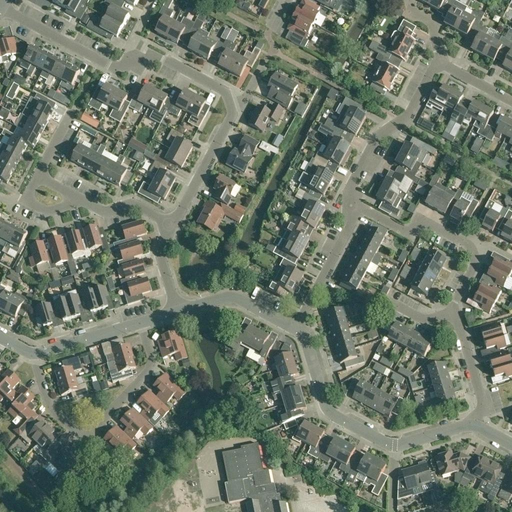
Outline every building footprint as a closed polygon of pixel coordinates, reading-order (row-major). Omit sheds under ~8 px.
[(63,8),(67,0),(53,0),(52,2),(63,8)] [(67,0),(63,8),(74,14),(81,2),(87,5),(89,0),(67,0)] [(119,5),(110,0),(105,0),(104,4),(111,8),(106,18),(123,27),(129,16),(117,9),(119,5)] [(171,8),(177,0),(169,0),(166,5),(171,8)] [(268,0),(261,0),(258,7),(263,10),(268,0)] [(430,0),(428,6),(439,12),(445,0),(450,3),(451,0),(430,0)] [(451,0),(450,3),(444,14),(449,16),(444,25),(455,31),(464,15),(468,8),(461,5),(451,0)] [(298,9),(295,15),(314,25),(319,15),(317,13),(319,8),(306,1),(301,10),(298,9)] [(166,38),(174,24),(169,21),(173,13),(163,7),(157,18),(162,21),(156,33),(166,38)] [(197,18),(194,24),(188,35),(194,38),(188,50),(198,55),(207,38),(197,33),(198,32),(199,32),(204,24),(208,15),(201,12),(197,18)] [(470,18),(464,15),(455,31),(467,36),(473,25),(477,28),(479,26),(484,15),(479,12),(473,13),(470,18)] [(314,25),(295,15),(292,21),(294,22),(289,32),(295,34),(291,42),(304,49),(308,41),(306,40),(308,35),(309,35),(314,25)] [(123,27),(106,18),(102,25),(101,24),(100,24),(98,25),(97,26),(90,22),(86,28),(102,36),(105,32),(117,38),(123,27)] [(180,27),(174,24),(166,38),(177,44),(183,32),(188,35),(194,24),(184,19),(180,27)] [(479,26),(477,28),(473,37),(477,39),(471,50),(482,56),(491,40),(485,37),(489,31),(479,26)] [(394,44),(410,52),(415,42),(414,42),(417,37),(400,28),(397,33),(394,34),(391,40),(392,43),(394,44)] [(226,41),(224,45),(220,52),(225,55),(219,66),(229,72),(237,57),(232,55),(236,47),(233,45),(239,33),(232,30),(226,41)] [(491,40),(482,56),(494,62),(500,51),(504,54),(511,39),(511,32),(510,32),(505,40),(495,34),(491,40)] [(7,38),(0,39),(0,52),(2,58),(3,58),(5,63),(10,62),(9,56),(14,55),(18,54),(17,49),(14,39),(8,41),(7,38)] [(207,38),(198,55),(208,61),(214,49),(220,52),(224,45),(218,42),(217,44),(207,38)] [(511,39),(504,54),(509,56),(503,67),(511,72),(511,39)] [(394,44),(390,51),(373,42),(369,50),(384,58),(400,66),(403,61),(404,62),(410,52),(394,44)] [(33,66),(41,51),(32,46),(28,54),(23,51),(17,62),(21,64),(20,67),(28,71),(26,75),(31,77),(34,72),(28,70),(31,65),(33,66)] [(242,60),(237,57),(229,72),(240,78),(246,66),(251,69),(260,52),(255,49),(252,55),(247,52),(242,60)] [(51,56),(41,51),(33,66),(31,65),(28,70),(34,72),(36,68),(43,71),(51,56)] [(43,71),(50,75),(52,77),(60,62),(51,56),(43,71)] [(400,66),(384,58),(381,63),(383,64),(378,74),(394,82),(399,72),(397,71),(400,66)] [(50,75),(47,80),(53,83),(55,78),(62,82),(70,67),(60,62),(52,77),(50,75)] [(80,72),(70,67),(62,82),(69,85),(66,90),(71,93),(74,88),(72,87),(80,72)] [(394,82),(378,74),(377,75),(375,74),(371,81),(373,82),(370,89),(381,95),(383,90),(388,92),(394,82)] [(278,96),(275,102),(288,108),(292,100),(290,99),(298,86),(287,80),(286,82),(275,76),(267,90),(278,96)] [(17,83),(13,93),(19,96),(24,86),(17,83)] [(108,107),(117,92),(106,86),(99,98),(94,95),(88,107),(99,112),(103,104),(108,107)] [(148,108),(157,93),(146,87),(140,99),(134,96),(128,108),(139,113),(143,105),(148,108)] [(444,109),(446,105),(453,92),(444,87),(437,99),(432,96),(426,107),(431,110),(434,104),(444,109)] [(127,97),(117,92),(108,107),(114,110),(109,118),(120,124),(126,112),(121,110),(127,97)] [(187,113),(195,97),(184,92),(178,104),(173,101),(167,112),(177,118),(181,110),(187,113)] [(453,92),(446,105),(451,108),(449,112),(454,114),(445,131),(450,134),(454,126),(455,126),(456,124),(456,123),(462,112),(457,110),(463,97),(453,92)] [(157,93),(148,108),(154,111),(150,119),(160,125),(161,124),(164,118),(166,114),(161,111),(167,98),(157,93)] [(26,109),(34,113),(49,121),(54,111),(39,103),(42,97),(37,95),(34,100),(32,98),(26,109)] [(195,97),(187,113),(192,116),(188,124),(198,129),(204,118),(199,115),(206,103),(195,97)] [(62,104),(67,107),(70,101),(65,98),(62,104)] [(345,119),(361,127),(366,117),(355,111),(357,106),(346,100),(342,108),(349,111),(345,119)] [(467,115),(462,112),(456,123),(456,124),(461,126),(463,124),(468,126),(472,119),(476,122),(484,108),(474,103),(467,115)] [(258,107),(248,125),(263,133),(270,119),(276,123),(283,111),(273,106),(269,113),(258,107)] [(493,113),(484,108),(476,122),(481,124),(479,128),(480,128),(477,135),(486,139),(492,128),(487,126),(493,113)] [(9,115),(2,111),(0,113),(0,118),(5,122),(9,115)] [(34,113),(30,120),(29,122),(44,130),(49,121),(34,113)] [(100,129),(103,122),(86,115),(83,121),(100,129)] [(23,122),(18,120),(14,126),(18,128),(18,129),(39,140),(44,130),(29,122),(30,120),(25,117),(23,122)] [(361,127),(345,119),(341,117),(337,124),(328,120),(324,127),(328,129),(341,136),(344,131),(355,137),(361,127)] [(497,131),(492,128),(486,139),(491,142),(495,136),(500,139),(502,135),(506,138),(511,127),(511,123),(504,119),(497,131)] [(98,134),(83,126),(81,131),(95,138),(98,134)] [(18,129),(14,136),(13,138),(19,141),(18,141),(27,146),(33,150),(39,140),(18,129)] [(341,136),(328,129),(325,135),(327,136),(326,137),(333,141),(329,149),(348,159),(352,150),(349,148),(350,147),(339,141),(341,136)] [(171,150),(187,159),(192,148),(180,142),(183,136),(172,130),(166,141),(174,145),(171,150)] [(6,138),(2,145),(22,155),(27,146),(18,141),(19,141),(13,138),(14,136),(9,133),(6,138)] [(259,144),(246,137),(238,152),(235,150),(227,165),(244,174),(252,160),(250,158),(251,155),(252,156),(259,144)] [(81,167),(89,152),(82,148),(84,143),(79,140),(77,145),(79,147),(71,161),(81,167)] [(148,152),(150,146),(135,140),(133,146),(148,152)] [(22,155),(2,145),(0,143),(0,152),(4,155),(2,157),(17,165),(22,155)] [(271,152),(277,155),(279,151),(263,143),(259,149),(270,154),(271,152)] [(400,154),(421,165),(427,153),(434,157),(437,151),(423,144),(419,151),(406,145),(400,154)] [(348,159),(329,149),(325,156),(318,153),(316,156),(308,152),(306,156),(314,160),(325,166),(328,161),(339,167),(340,166),(343,168),(348,159)] [(187,159),(171,150),(169,156),(161,152),(158,157),(156,156),(153,161),(155,162),(166,168),(169,163),(181,169),(187,159)] [(96,155),(89,152),(81,167),(90,172),(98,157),(101,158),(103,153),(98,151),(96,155)] [(0,168),(12,175),(17,165),(2,157),(4,155),(0,152),(0,159),(1,159),(0,161),(0,168)] [(421,165),(400,154),(395,164),(408,171),(407,173),(404,179),(413,184),(425,190),(428,185),(414,177),(421,165)] [(108,162),(101,158),(98,157),(90,172),(100,177),(108,162)] [(325,166),(314,160),(311,165),(309,166),(306,171),(307,173),(314,177),(313,179),(329,187),(334,177),(323,171),(325,166)] [(108,162),(100,177),(109,182),(117,167),(120,168),(122,164),(117,161),(115,166),(108,162)] [(155,162),(149,173),(157,177),(154,182),(170,190),(175,180),(163,173),(166,168),(155,162)] [(127,172),(120,168),(117,167),(109,182),(119,187),(121,183),(127,172)] [(12,175),(0,168),(0,180),(7,184),(12,175)] [(413,184),(404,179),(396,175),(392,183),(387,180),(382,190),(401,200),(404,201),(413,184)] [(230,197),(236,185),(221,177),(214,189),(218,191),(214,198),(227,205),(231,198),(230,197)] [(435,210),(446,190),(437,184),(439,180),(434,177),(427,189),(432,192),(425,205),(435,210)] [(329,187),(313,179),(309,186),(302,183),(298,190),(305,194),(309,196),(312,191),(323,197),(329,187)] [(170,190),(154,182),(152,187),(144,183),(138,194),(149,200),(152,194),(164,201),(170,190)] [(401,200),(382,190),(376,199),(389,206),(387,211),(397,217),(400,212),(396,210),(401,200)] [(456,195),(446,190),(435,210),(445,216),(452,203),(457,205),(464,193),(458,190),(456,195)] [(309,196),(305,194),(301,201),(304,203),(302,207),(302,209),(305,211),(304,213),(320,221),(325,211),(314,205),(316,200),(309,196)] [(459,203),(450,218),(452,219),(450,222),(457,226),(459,223),(460,224),(467,211),(473,214),(479,203),(473,200),(468,208),(459,203)] [(502,223),(499,221),(501,217),(491,212),(495,204),(489,201),(483,211),(489,215),(482,228),(492,233),(494,229),(498,231),(502,223)] [(204,213),(198,224),(199,224),(199,223),(212,230),(211,231),(212,231),(216,224),(218,225),(221,219),(224,215),(226,216),(239,223),(243,216),(234,211),(229,209),(221,204),(218,210),(207,203),(202,212),(204,213)] [(234,211),(243,216),(247,210),(237,205),(234,211)] [(511,243),(511,240),(511,223),(510,222),(511,217),(511,213),(508,211),(503,222),(508,225),(501,238),(511,243)] [(293,216),(289,224),(301,230),(303,225),(314,231),(316,228),(317,229),(319,227),(320,226),(320,223),(319,223),(320,221),(304,213),(300,220),(293,216)] [(0,238),(0,239),(8,224),(0,219),(0,238)] [(115,250),(120,249),(134,245),(132,239),(145,235),(141,223),(122,229),(126,240),(113,244),(115,250)] [(18,229),(8,224),(0,239),(7,243),(10,244),(18,229)] [(288,233),(284,240),(304,251),(304,249),(306,250),(307,248),(308,246),(309,244),(307,244),(309,241),(298,235),(301,230),(289,224),(285,231),(288,233)] [(370,228),(365,237),(380,246),(388,231),(379,227),(377,232),(370,228)] [(90,250),(102,247),(103,253),(110,251),(104,234),(105,239),(100,240),(96,228),(84,231),(88,244),(90,250)] [(10,244),(7,243),(5,247),(10,250),(12,246),(19,249),(27,234),(18,229),(10,244)] [(90,250),(88,244),(82,246),(78,233),(66,237),(70,250),(73,260),(85,256),(86,258),(92,256),(90,250)] [(365,237),(360,246),(376,255),(380,246),(365,237)] [(73,260),(70,250),(64,251),(60,239),(48,242),(52,255),(56,266),(54,261),(66,258),(68,265),(74,263),(73,260)] [(304,251),(284,240),(280,248),(277,246),(273,254),(283,260),(284,259),(284,260),(287,255),(298,261),(304,251)] [(134,245),(120,249),(123,261),(117,262),(119,269),(132,265),(130,259),(142,255),(139,243),(134,245)] [(56,266),(52,255),(46,257),(43,244),(31,248),(34,258),(29,259),(32,268),(48,263),(51,271),(50,271),(53,279),(59,277),(56,266)] [(376,255),(360,246),(356,255),(371,264),(376,255)] [(415,248),(412,254),(418,257),(420,251),(415,248)] [(403,251),(400,256),(406,259),(409,254),(403,251)] [(431,252),(426,261),(441,269),(446,260),(431,252)] [(418,257),(412,254),(409,259),(415,262),(418,257)] [(371,264),(356,255),(351,264),(366,273),(371,264)] [(406,259),(400,256),(398,261),(403,264),(406,259)] [(496,260),(492,268),(509,278),(511,272),(511,265),(509,264),(510,262),(502,258),(500,263),(496,260)] [(282,268),(278,276),(298,286),(299,285),(301,286),(302,285),(304,281),(304,280),(302,279),(303,277),(292,271),(295,265),(284,260),(284,259),(283,260),(280,267),(282,268)] [(426,261),(421,270),(436,278),(441,269),(426,261)] [(142,262),(132,265),(119,269),(123,268),(126,280),(120,281),(122,288),(128,286),(134,284),(132,278),(145,274),(142,262)] [(351,264),(346,273),(361,282),(366,273),(351,264)] [(403,272),(408,275),(411,269),(405,266),(403,272)] [(509,278),(492,268),(487,276),(484,274),(481,279),(496,287),(497,285),(503,289),(509,278)] [(394,269),(391,274),(397,277),(399,272),(394,269)] [(436,278),(421,270),(416,279),(431,287),(436,278)] [(361,282),(346,273),(341,283),(356,291),(361,282)] [(397,277),(391,274),(388,280),(394,283),(397,277)] [(298,286),(278,276),(274,283),(271,282),(267,290),(279,296),(282,290),(293,296),(298,286)] [(113,290),(118,289),(114,277),(109,279),(113,290)] [(431,287),(416,279),(411,288),(427,297),(431,287)] [(496,287),(481,279),(478,284),(482,286),(478,294),(495,303),(501,292),(495,289),(496,287)] [(128,286),(131,298),(126,299),(128,306),(144,301),(142,295),(151,292),(147,280),(134,284),(128,286)] [(0,286),(0,295),(2,296),(0,299),(0,310),(5,313),(14,297),(4,291),(5,289),(0,286)] [(382,292),(387,295),(390,290),(385,287),(382,292)] [(93,291),(99,311),(108,308),(107,304),(112,302),(109,294),(107,295),(105,288),(93,291)] [(99,311),(93,291),(82,295),(84,302),(82,302),(84,311),(89,309),(91,313),(99,311)] [(387,295),(382,292),(379,298),(384,301),(387,295)] [(18,299),(14,297),(5,313),(15,319),(22,307),(27,310),(34,297),(28,294),(26,299),(20,296),(18,299)] [(495,303),(478,294),(474,302),(471,307),(482,313),(483,311),(490,314),(495,303)] [(78,296),(66,300),(72,319),(80,316),(79,312),(84,311),(82,302),(80,303),(78,296)] [(72,319),(66,300),(54,303),(56,310),(54,311),(56,319),(62,317),(63,322),(72,319)] [(56,319),(54,311),(52,311),(50,305),(34,309),(37,318),(40,317),(43,328),(52,325),(51,321),(56,319)] [(328,325),(345,320),(341,306),(334,308),(335,312),(325,315),(328,325)] [(348,330),(345,320),(328,325),(331,335),(348,330)] [(397,343),(405,328),(396,323),(388,339),(397,343)] [(484,342),(503,336),(499,324),(493,326),(492,324),(484,327),(485,332),(481,333),(484,342)] [(249,351),(259,333),(249,327),(247,331),(241,328),(233,342),(249,351)] [(405,328),(397,343),(406,348),(414,333),(405,328)] [(351,339),(348,330),(331,335),(334,345),(351,339)] [(378,338),(376,331),(370,333),(372,339),(378,338)] [(178,361),(186,359),(181,342),(176,343),(174,336),(175,336),(174,333),(170,334),(170,335),(163,337),(166,346),(160,348),(163,358),(176,354),(178,361)] [(259,333),(249,351),(261,357),(257,365),(262,367),(266,359),(270,352),(273,345),(267,342),(269,338),(259,333)] [(423,338),(414,333),(406,348),(415,353),(423,338)] [(503,336),(484,342),(486,350),(490,349),(492,355),(501,352),(500,350),(507,348),(503,336)] [(433,343),(423,338),(415,353),(424,358),(433,343)] [(351,339),(334,345),(337,354),(354,349),(351,339)] [(281,344),(275,341),(270,352),(275,355),(281,344)] [(115,362),(133,357),(129,345),(116,349),(114,342),(101,345),(105,357),(113,355),(115,362)] [(277,370),(294,365),(289,349),(291,346),(285,343),(280,353),(280,354),(277,355),(278,358),(271,361),(273,366),(276,365),(277,370)] [(357,359),(354,349),(337,354),(340,364),(344,363),(346,369),(364,363),(362,357),(357,359)] [(501,352),(492,355),(484,357),(486,362),(490,361),(492,370),(511,364),(508,352),(501,354),(501,352)] [(133,357),(115,362),(117,369),(109,372),(113,384),(126,380),(123,372),(136,369),(132,357),(133,357)] [(58,385),(76,379),(74,372),(82,370),(78,358),(65,362),(67,369),(55,373),(59,384),(58,384),(58,385)] [(388,361),(385,366),(390,369),(393,364),(388,361)] [(431,378),(447,373),(444,363),(428,368),(431,378)] [(378,373),(381,367),(376,364),(373,370),(378,373)] [(511,365),(511,364),(492,370),(495,378),(491,379),(493,385),(509,380),(509,378),(511,376),(511,365)] [(294,365),(277,370),(279,376),(276,377),(277,382),(272,384),(274,390),(286,386),(284,380),(298,376),(294,365)] [(386,370),(381,367),(378,373),(384,376),(386,370)] [(403,376),(406,370),(401,367),(398,373),(403,376)] [(6,381),(13,374),(8,370),(1,377),(6,381)] [(414,375),(406,370),(403,376),(409,379),(414,375)] [(450,383),(447,373),(431,378),(434,388),(450,383)] [(20,381),(13,374),(0,387),(0,401),(0,402),(5,398),(12,404),(19,397),(12,390),(20,381)] [(396,382),(399,377),(394,374),(391,379),(396,382)] [(405,380),(399,377),(396,382),(402,385),(405,380)] [(179,401),(185,394),(172,382),(169,386),(163,380),(164,380),(162,378),(159,381),(159,382),(155,387),(161,393),(157,397),(165,405),(174,395),(179,401)] [(76,379),(58,385),(61,396),(74,393),(77,400),(89,396),(86,384),(78,386),(76,379)] [(359,382),(354,379),(349,389),(354,391),(359,382)] [(107,381),(104,382),(101,383),(103,391),(109,389),(107,381)] [(362,403),(370,388),(361,383),(352,398),(362,403)] [(453,393),(450,383),(434,388),(437,398),(453,393)] [(284,405),(303,399),(299,389),(287,392),(285,387),(271,391),(274,401),(282,399),(284,405)] [(370,388),(362,403),(371,408),(379,393),(370,388)] [(38,418),(34,414),(27,407),(35,398),(27,391),(8,412),(15,419),(19,415),(26,421),(15,432),(20,437),(26,430),(38,418)] [(388,398),(379,393),(371,408),(380,413),(388,398)] [(456,403),(453,393),(437,398),(440,408),(456,403)] [(163,418),(169,411),(156,399),(152,403),(147,398),(147,397),(145,395),(142,398),(143,399),(138,404),(145,411),(141,415),(148,423),(157,413),(163,418)] [(398,403),(388,398),(380,413),(389,418),(391,413),(397,417),(405,401),(400,398),(398,403)] [(303,399),(284,405),(286,411),(280,412),(282,417),(279,418),(282,425),(283,425),(295,420),(293,414),(306,410),(303,399)] [(146,436),(152,429),(139,417),(136,421),(130,416),(131,415),(128,413),(126,416),(126,417),(121,422),(128,429),(124,433),(132,440),(141,431),(146,436)] [(286,431),(297,426),(295,420),(283,425),(286,431)] [(38,444),(51,430),(42,423),(33,433),(28,428),(20,437),(29,445),(33,440),(38,444)] [(306,444),(314,428),(305,423),(301,430),(298,428),(292,440),(300,444),(301,441),(306,444)] [(314,428),(306,444),(311,446),(309,449),(310,450),(307,455),(317,460),(318,459),(323,449),(318,446),(324,433),(314,428)] [(51,430),(38,444),(42,449),(38,453),(46,462),(55,453),(50,448),(59,438),(51,430)] [(110,435),(105,440),(108,443),(104,447),(117,459),(121,454),(120,453),(124,448),(130,453),(136,447),(123,435),(119,438),(114,433),(112,431),(109,434),(110,435)] [(336,461),(345,444),(335,439),(329,451),(324,448),(318,459),(328,464),(331,459),(336,461)] [(355,450),(345,444),(336,461),(342,464),(339,470),(349,475),(354,465),(349,462),(355,450)] [(287,511),(286,504),(282,504),(280,495),(277,496),(274,485),(271,485),(268,471),(263,472),(258,445),(240,448),(241,450),(222,454),(228,484),(225,485),(229,504),(247,501),(247,504),(246,504),(247,511),(287,511)] [(55,453),(46,462),(59,474),(77,455),(69,447),(60,457),(55,453)] [(443,455),(440,456),(439,458),(436,459),(441,477),(457,472),(456,469),(459,469),(464,471),(470,459),(460,454),(452,457),(451,454),(445,456),(443,455)] [(85,463),(77,455),(59,474),(73,486),(81,477),(76,473),(85,463)] [(354,465),(349,475),(347,479),(354,483),(359,473),(367,478),(376,461),(366,456),(360,468),(354,465)] [(482,481),(491,463),(480,457),(474,471),(468,468),(462,478),(474,484),(477,478),(482,481)] [(376,461),(367,478),(373,481),(371,485),(375,487),(371,494),(378,497),(384,485),(378,481),(386,466),(376,461)] [(491,463),(482,481),(488,484),(486,488),(487,490),(490,492),(488,496),(495,499),(500,489),(502,484),(496,481),(502,468),(491,463)] [(414,468),(420,488),(431,484),(434,493),(433,493),(437,505),(443,503),(434,473),(430,475),(427,465),(414,468)] [(420,488),(414,468),(402,472),(406,485),(398,488),(397,507),(403,506),(401,500),(413,496),(412,490),(420,488)] [(511,479),(506,476),(502,484),(500,489),(501,490),(498,498),(508,503),(511,495),(511,479)]
